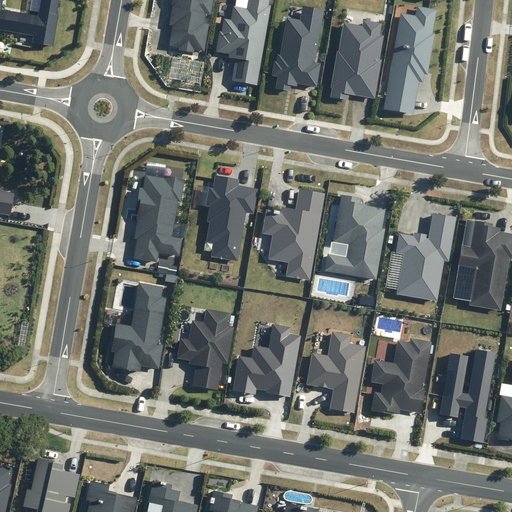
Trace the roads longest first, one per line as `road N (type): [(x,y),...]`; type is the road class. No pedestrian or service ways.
road 1 (tertiary): [(422,476),(50,411)]
road 2 (residential): [(125,109),(462,168)]
road 3 (residential): [(50,411),(103,129)]
road 4 (residential): [(462,168),(484,0)]
